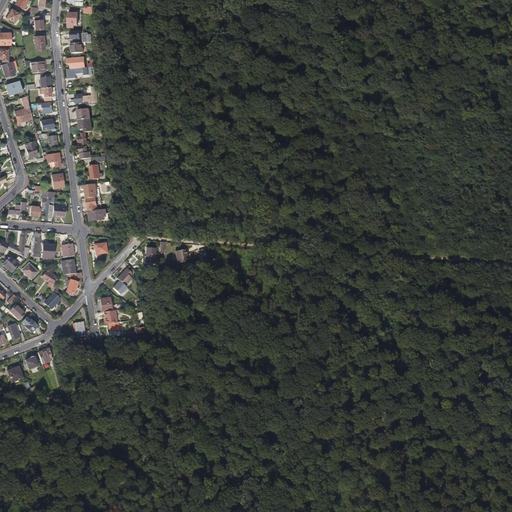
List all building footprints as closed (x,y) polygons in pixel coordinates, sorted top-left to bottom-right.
[(24,9),(29,1),(26,0),(18,0),(16,5),(24,9)] [(14,24),(20,14),(12,9),(6,19),(14,24)] [(78,27),(79,14),(69,14),(69,29),(74,29),(74,27),(78,27)] [(45,30),(44,20),(43,20),(43,16),(36,17),(36,21),(35,21),(36,31),(45,30)] [(0,44),(11,45),(11,34),(0,33),(0,44)] [(45,50),(44,36),(35,37),(36,50),(45,50)] [(84,53),(83,44),(82,44),(72,44),(73,54),(84,53)] [(8,61),(8,50),(0,50),(0,58),(3,59),(3,61),(8,61)] [(86,68),(85,59),(80,59),(76,60),(68,60),(69,65),(81,64),(81,69),(84,69),(86,68)] [(16,75),(12,62),(2,65),(5,78),(16,75)] [(42,73),(42,62),(33,63),(34,73),(42,73)] [(90,75),(89,68),(86,68),(84,69),(81,69),(76,69),(76,70),(70,71),(71,79),(77,78),(77,75),(85,74),(86,75),(90,75)] [(50,88),(49,77),(41,78),(42,89),(50,88)] [(23,92),(20,81),(6,85),(10,96),(23,92)] [(99,105),(97,87),(94,87),(95,92),(93,93),(93,96),(84,97),(85,103),(90,102),(91,106),(99,105)] [(51,102),(50,88),(42,89),(41,89),(41,95),(45,95),(46,103),(51,102)] [(32,119),(28,105),(26,97),(17,100),(21,110),(15,112),(19,127),(22,126),(21,123),(25,122),(32,119)] [(51,112),(50,104),(41,105),(42,113),(51,112)] [(91,119),(89,110),(79,112),(80,121),(91,119)] [(92,132),(91,119),(80,121),(81,130),(85,130),(86,133),(92,132)] [(54,128),(53,120),(45,121),(46,125),(44,126),(45,130),(54,128)] [(87,143),(85,134),(81,134),(82,137),(78,137),(79,143),(83,143),(83,145),(89,144),(89,142),(87,143)] [(57,145),(56,136),(47,136),(48,145),(57,145)] [(38,157),(35,147),(37,147),(35,141),(25,145),(30,159),(38,157)] [(91,159),(90,154),(87,154),(86,147),(79,148),(80,153),(82,152),(82,154),(81,154),(82,160),(91,159)] [(61,166),(59,153),(46,154),(47,162),(54,162),(55,167),(61,166)] [(101,179),(99,165),(90,167),(92,180),(101,179)] [(64,188),(62,174),(51,176),(53,189),(64,188)] [(0,189),(1,189),(0,186),(0,184),(8,181),(6,176),(0,178),(0,189)] [(98,198),(96,185),(85,186),(87,199),(98,198)] [(54,198),(54,193),(42,192),(41,208),(44,209),(45,198),(54,198)] [(98,206),(96,198),(87,200),(88,208),(98,206)] [(24,215),(25,202),(21,202),(21,205),(16,205),(16,211),(9,210),(9,215),(20,216),(20,215),(24,215)] [(65,217),(66,206),(53,205),(53,216),(65,217)] [(40,217),(40,210),(38,210),(39,208),(31,208),(30,217),(40,217)] [(105,220),(104,215),(106,214),(105,210),(90,212),(91,222),(105,220)] [(74,256),(72,244),(61,246),(63,258),(74,256)] [(107,253),(106,244),(94,245),(97,261),(102,261),(101,254),(107,253)] [(54,259),(54,245),(43,245),(43,258),(54,259)] [(206,248),(199,249),(200,257),(208,255),(206,248)] [(156,251),(147,250),(147,255),(146,265),(154,266),(155,258),(157,259),(158,255),(156,255),(156,251)] [(189,263),(187,251),(176,253),(178,265),(189,263)] [(12,272),(19,264),(11,256),(4,264),(12,272)] [(75,275),(73,260),(62,262),(64,277),(75,275)] [(31,279),(38,272),(29,263),(22,270),(31,279)] [(125,286),(133,277),(132,275),(135,272),(129,266),(121,274),(122,275),(118,280),(125,286)] [(53,287),(56,278),(49,271),(43,277),(53,287)] [(74,295),(78,283),(71,280),(67,292),(74,295)] [(54,305),(60,299),(55,293),(45,303),(53,311),(57,308),(54,305)] [(131,303),(135,298),(130,294),(126,299),(131,303)] [(10,304),(17,297),(14,295),(8,302),(10,304)] [(112,312),(110,299),(101,300),(102,313),(104,313),(112,312)] [(26,314),(17,304),(10,311),(20,320),(26,314)] [(117,323),(115,311),(112,312),(104,313),(105,318),(106,318),(107,325),(108,324),(117,323)] [(30,333),(37,327),(30,320),(23,326),(30,333)] [(85,336),(83,322),(76,323),(76,329),(77,337),(85,336)] [(120,332),(118,323),(117,323),(108,324),(109,333),(120,332)] [(18,332),(15,325),(8,328),(10,334),(12,340),(17,339),(18,341),(21,339),(18,332)] [(52,360),(49,349),(38,353),(42,364),(52,360)] [(38,367),(34,357),(26,360),(27,364),(25,365),(26,370),(29,369),(29,370),(38,367)] [(23,377),(19,366),(7,371),(12,382),(23,377)]
